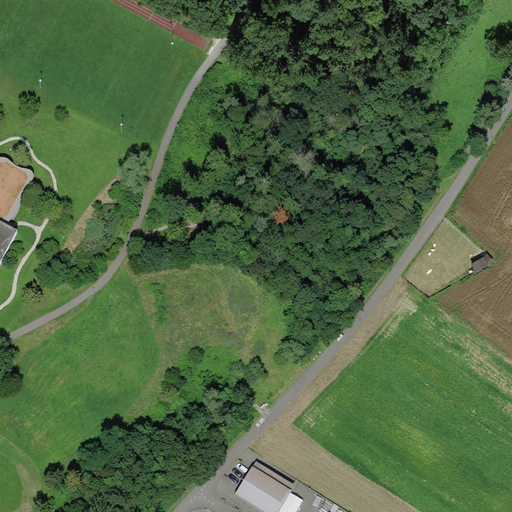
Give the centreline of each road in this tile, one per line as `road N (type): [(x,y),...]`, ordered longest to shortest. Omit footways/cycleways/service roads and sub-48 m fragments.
road 1 (unclassified): [(198,492),(375,297),(511,98)]
road 2 (track): [(0,343),(95,285),(133,241),(263,0)]
